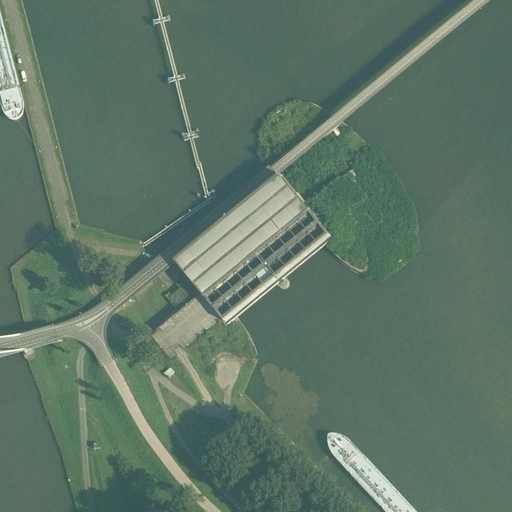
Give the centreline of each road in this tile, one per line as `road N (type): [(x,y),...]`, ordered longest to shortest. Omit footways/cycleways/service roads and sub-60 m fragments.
road 1 (unclassified): [(338,511),(264,438),(157,377),(99,304)]
road 2 (unclassified): [(216,511),(144,428),(90,324)]
